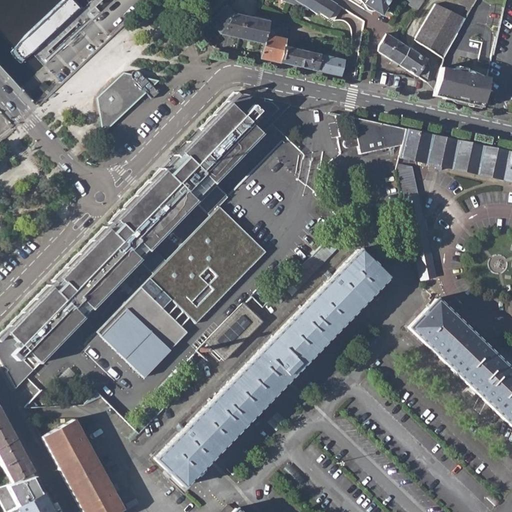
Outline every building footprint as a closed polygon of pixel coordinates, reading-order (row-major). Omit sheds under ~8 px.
[(283,0),(307,10),(308,7),(317,13),(319,11),(329,17),(338,3),(332,0),(283,0)] [(368,6),(375,9),(376,7),(381,7),(384,8),(388,0),(361,0),(366,3),(368,6)] [(406,0),(404,4),(416,11),(422,0),(406,0)] [(457,0),(456,2),(469,10),(474,0),(457,0)] [(413,39),(442,58),(463,20),(434,2),(413,39)] [(219,32),(239,37),(244,12),(235,10),(234,15),(231,14),(225,6),(210,21),(219,32)] [(239,37),(263,42),(265,34),(268,22),(254,19),(255,15),(244,12),(239,37)] [(259,59),(279,63),(283,46),(285,39),(287,27),(268,22),(265,34),(263,42),(259,59)] [(378,50),(391,58),(398,62),(407,47),(385,34),(378,46),(378,50)] [(279,63),(314,71),(318,54),(283,46),(279,63)] [(407,47),(398,62),(427,81),(430,65),(427,59),(407,47)] [(314,71),(343,77),(345,69),(341,68),(343,61),(318,54),(314,71)] [(432,96),(481,107),(487,77),(471,74),(468,72),(464,73),(465,68),(455,65),(454,70),(440,67),(432,96)] [(372,83),(382,85),(384,71),(374,70),(372,83)] [(382,85),(414,92),(417,78),(384,71),(382,85)] [(124,73),(98,98),(98,102),(101,121),(97,125),(100,128),(103,131),(104,134),(147,94),(153,100),(160,94),(154,87),(160,81),(145,78),(138,72),(135,72),(133,75),(124,73)] [(4,371),(14,389),(26,376),(38,364),(82,318),(116,283),(138,260),(152,274),(148,278),(170,299),(194,323),(265,251),(242,229),(218,206),(227,197),(220,191),(213,183),(259,136),(263,132),(272,121),(291,103),(239,92),(237,94),(233,91),(227,98),(198,127),(202,131),(168,165),(163,171),(160,167),(108,220),(107,222),(110,225),(106,229),(103,226),(52,278),(50,280),(54,283),(50,287),(46,284),(2,329),(0,331),(0,364),(2,368),(3,367),(6,370),(4,371)] [(410,249),(393,170),(388,148),(401,145),(402,141),(405,128),(350,116),(358,153),(365,152),(369,175),(386,255),(410,249)] [(511,151),(405,128),(402,141),(401,145),(399,153),(511,177),(511,151)] [(395,170),(398,184),(413,181),(409,163),(397,160),(395,170)] [(398,184),(419,281),(434,277),(413,181),(398,184)] [(290,279),(299,287),(341,242),(333,234),(290,279)] [(153,458),(182,486),(385,278),(356,250),(153,458)] [(412,254),(398,256),(400,273),(415,271),(412,254)] [(140,287),(162,308),(170,299),(148,278),(140,287)] [(95,332),(142,377),(186,332),(162,308),(140,287),(95,332)] [(511,373),(435,299),(420,315),(419,314),(417,316),(417,317),(408,327),(511,428),(511,373)] [(209,337),(204,343),(222,361),(261,321),(244,305),(242,303),(209,336),(209,337)] [(31,472),(0,413),(0,462),(11,483),(31,472)] [(40,437),(80,511),(114,511),(121,509),(106,482),(72,420),(40,437)] [(11,483),(0,486),(0,503),(4,511),(52,511),(34,476),(11,483)]
